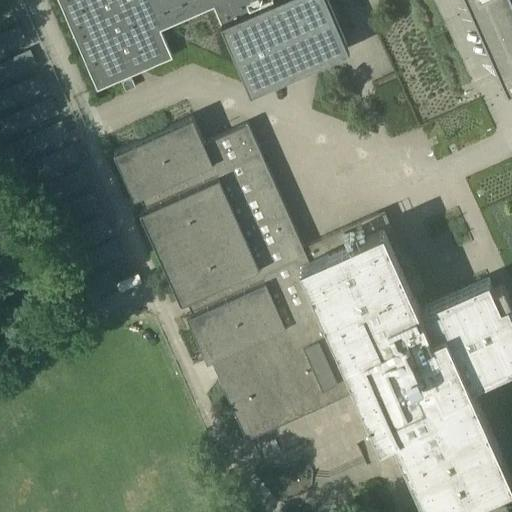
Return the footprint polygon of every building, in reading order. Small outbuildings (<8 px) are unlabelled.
[(74,314),(143,281),(22,0),(0,0),(0,171),(17,180),(74,314)] [(215,5),(251,88),(348,45),(346,39),(328,0),(60,0),(98,88),(173,56),(161,28),(215,5)] [(511,0),(472,0),(510,85),(511,84),(511,0)] [(137,86),(132,76),(122,81),(127,91),(137,86)] [(147,207),(141,209),(182,301),(188,298),(194,311),(188,313),(209,360),(212,358),(248,436),(357,387),(382,442),(395,436),(428,511),(445,511),(511,482),(511,472),(473,386),(511,367),(511,307),(510,303),(511,302),(511,299),(505,284),(495,288),(490,277),(422,308),(379,212),(343,228),(349,242),(311,259),(249,121),(206,141),(194,115),(115,151),(136,197),(141,194),(147,207)]
